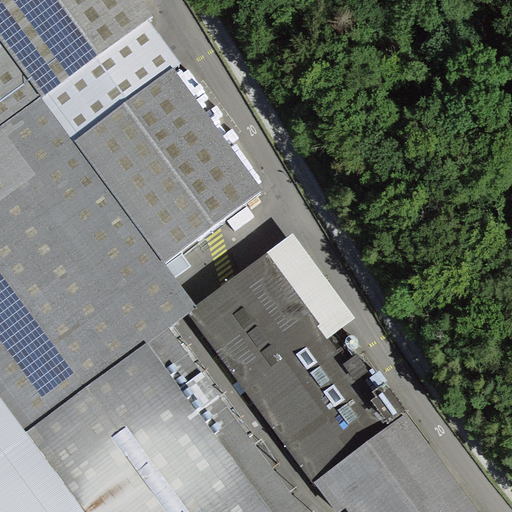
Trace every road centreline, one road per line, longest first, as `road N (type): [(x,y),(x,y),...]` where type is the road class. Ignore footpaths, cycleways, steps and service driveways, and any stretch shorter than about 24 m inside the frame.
road 1 (track): [(511,485),(199,0)]
road 2 (unknown): [(0,160),(190,24)]
